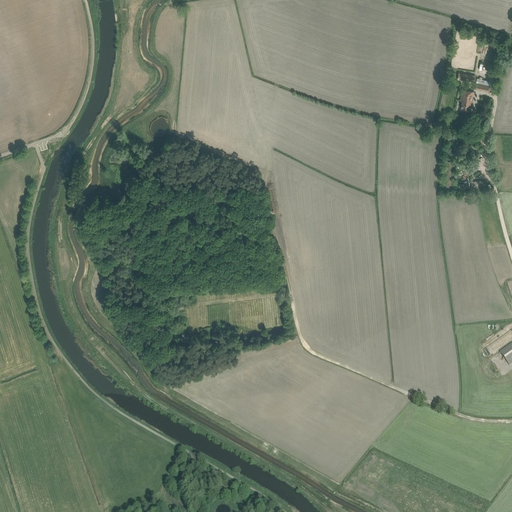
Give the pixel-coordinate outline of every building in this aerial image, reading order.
[(482,56),(479,67),(486,69),(489,57),(482,56)] [(458,73),(457,79),(475,82),(476,76),(458,73)] [(491,86),(475,83),(474,88),(490,92),(491,86)] [(474,91),(461,89),(460,101),(462,101),(460,109),(469,111),(471,101),(472,102),(474,91)] [(449,157),(459,158),(462,144),(452,142),(449,157)] [(444,160),(442,191),(451,191),(452,179),(451,179),(451,173),(453,173),(454,161),(444,160)] [(482,180),(471,181),(472,191),(483,189),(482,180)] [(511,339),(511,328),(484,349),(489,356),(511,339)] [(511,342),(499,352),(509,365),(511,363),(511,342)]
